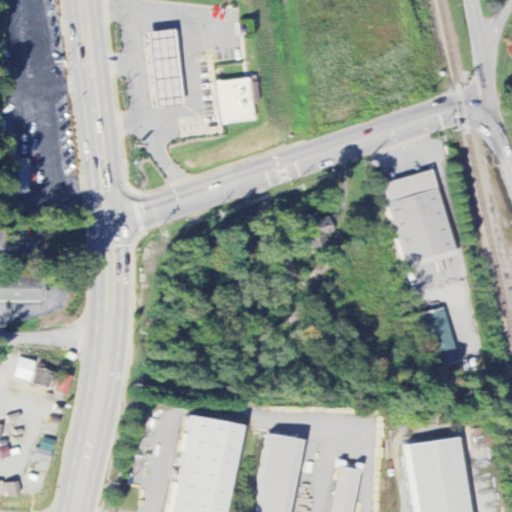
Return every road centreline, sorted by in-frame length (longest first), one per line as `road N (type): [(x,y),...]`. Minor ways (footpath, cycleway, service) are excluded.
road 1 (primary): [(77,511),(110,340),(112,286),(91,0)]
road 2 (tertiary): [(110,221),(485,99)]
